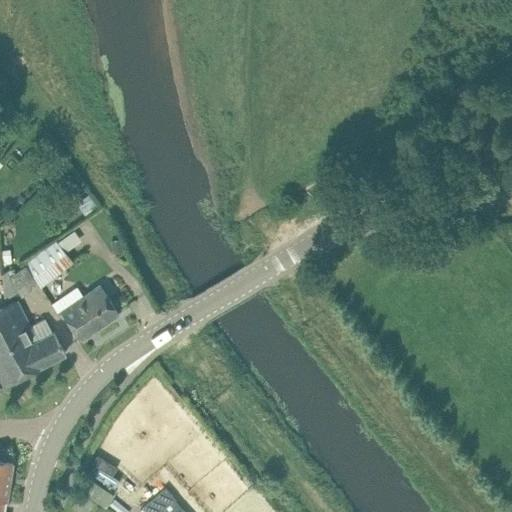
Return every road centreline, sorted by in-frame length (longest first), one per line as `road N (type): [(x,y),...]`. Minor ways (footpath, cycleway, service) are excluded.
road 1 (tertiary): [(157,332),(363,220),(511,192)]
road 2 (track): [(477,511),(321,325)]
road 3 (tertiary): [(157,332),(106,369),(56,436)]
